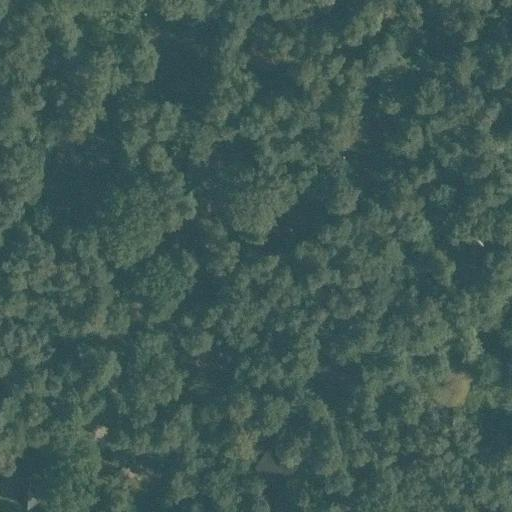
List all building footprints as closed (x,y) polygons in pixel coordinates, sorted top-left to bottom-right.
[(435,49),(450,23),(421,6),(406,32),(435,49)] [(272,70),(288,44),(259,27),(243,54),(272,70)] [(372,154),(385,126),(354,113),(342,141),(372,154)] [(59,128),(55,168),(115,175),(118,155),(82,151),(85,131),(59,128)] [(219,178),(223,147),(190,143),(186,173),(219,178)] [(321,199),(291,184),(277,212),(307,226),(321,199)] [(99,212),(83,211),(82,221),(98,222),(99,212)] [(459,266),(483,243),(461,221),(438,244),(459,266)] [(228,366),(235,336),(203,328),(195,357),(228,366)] [(342,384),(351,352),(322,343),(313,375),(342,384)] [(0,404),(18,392),(5,375),(0,378),(0,404)] [(162,473),(168,443),(135,437),(129,467),(162,473)] [(280,484),(300,457),(276,439),(256,465),(280,484)] [(41,501),(43,466),(19,465),(19,469),(2,468),(0,493),(17,494),(17,499),(41,501)]
